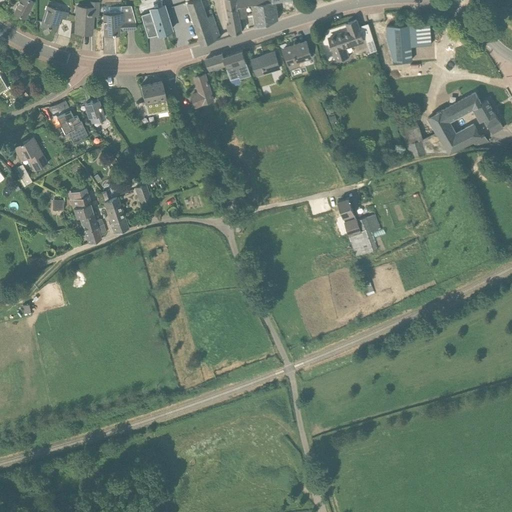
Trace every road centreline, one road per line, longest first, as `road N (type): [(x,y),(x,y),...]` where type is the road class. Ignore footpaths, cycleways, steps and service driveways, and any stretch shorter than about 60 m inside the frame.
road 1 (track): [(322,511),(286,362),(241,270),(229,222)]
road 2 (residential): [(0,286),(151,223),(229,222)]
road 3 (tertiary): [(382,0),(167,61)]
road 4 (residential): [(229,222),(223,180),(186,116),(167,61)]
road 5 (residential): [(229,222),(357,187)]
